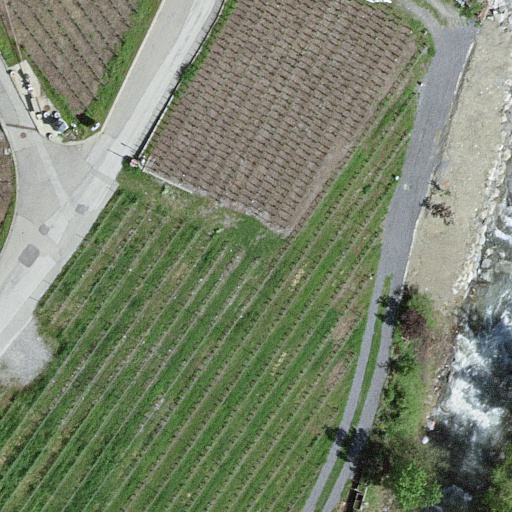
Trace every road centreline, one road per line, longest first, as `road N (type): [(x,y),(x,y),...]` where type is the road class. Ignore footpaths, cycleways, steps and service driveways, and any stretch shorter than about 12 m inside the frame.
road 1 (track): [(333,511),(435,150),(447,61),(438,23),(414,0)]
road 2 (unclassified): [(53,237),(193,0)]
road 3 (track): [(0,80),(53,237)]
